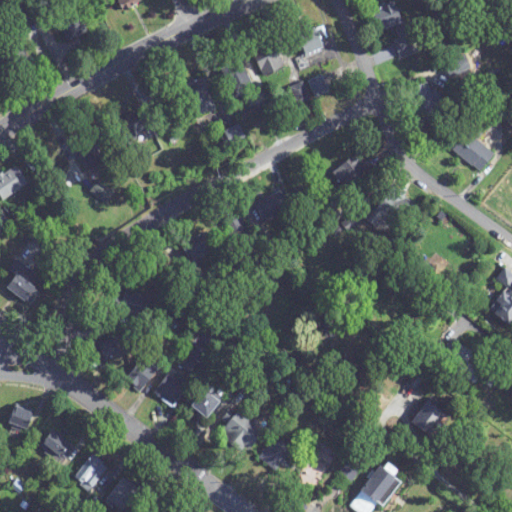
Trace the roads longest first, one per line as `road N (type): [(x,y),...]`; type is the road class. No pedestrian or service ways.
road 1 (residential): [(377,97),(132,230),(83,283),(61,375)]
road 2 (residential): [(511,243),(398,156),(337,0)]
road 3 (residential): [(239,511),(0,329)]
road 4 (residential): [(251,0),(111,66),(0,132)]
